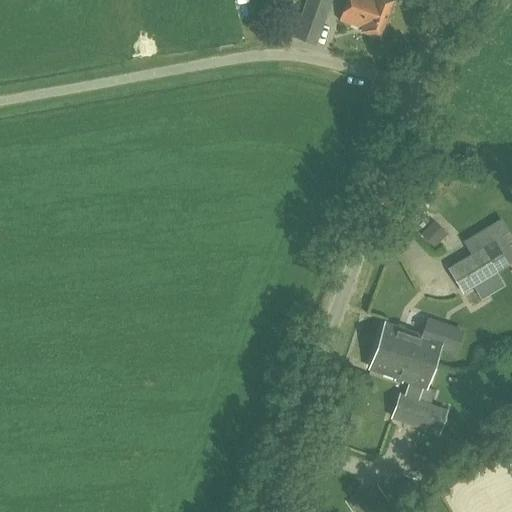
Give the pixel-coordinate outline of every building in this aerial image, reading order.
[(267,0),(273,8),(285,0),(267,0)] [(317,45),(332,0),(306,0),(298,23),(280,19),(276,32),(294,35),(294,37),(317,45)] [(346,0),(340,19),(362,27),(361,30),(380,37),(393,0),(346,0)] [(434,247),(447,233),(434,220),(421,234),(434,247)] [(462,293),(498,272),(509,265),(494,240),(447,268),(462,293)] [(423,385),(427,387),(442,342),(385,323),(370,367),(409,381),(405,394),(400,392),(391,418),(439,434),(448,408),(419,399),(423,385)] [(356,511),(367,511),(388,499),(377,484),(350,502),(356,511)]
